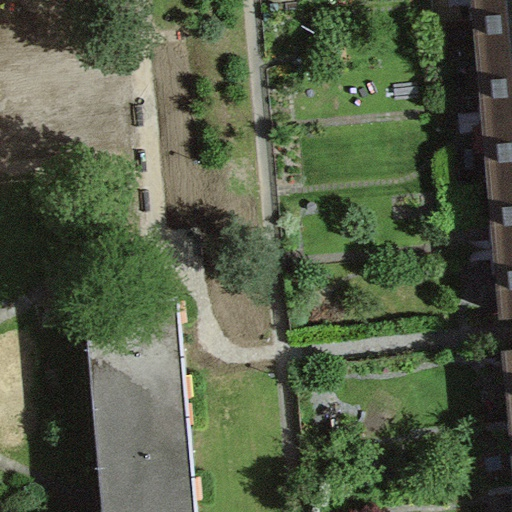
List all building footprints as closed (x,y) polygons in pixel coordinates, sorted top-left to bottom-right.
[(511,0),(475,0),(481,56),(511,53),(511,0)] [(511,53),(481,56),(486,119),(511,116),(511,53)] [(492,183),(511,181),(511,116),(486,119),(492,183)] [(511,181),(492,183),(497,246),(511,245),(511,181)] [(511,245),(497,246),(503,314),(511,313),(511,245)] [(197,511),(178,294),(98,301),(115,511),(197,511)]
